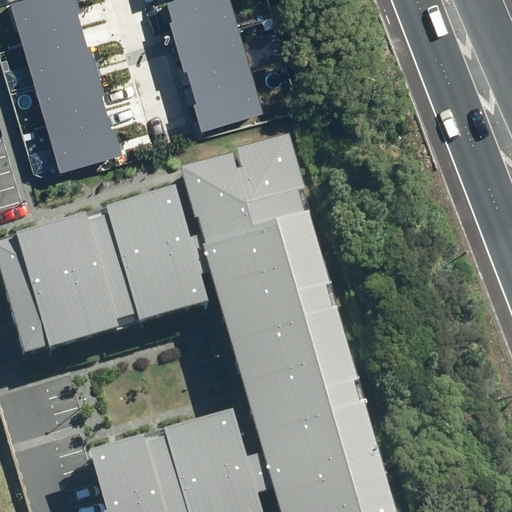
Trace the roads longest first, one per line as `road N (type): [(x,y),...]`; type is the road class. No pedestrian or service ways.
road 1 (motorway): [(511,223),(419,0)]
road 2 (residential): [(116,0),(155,130)]
